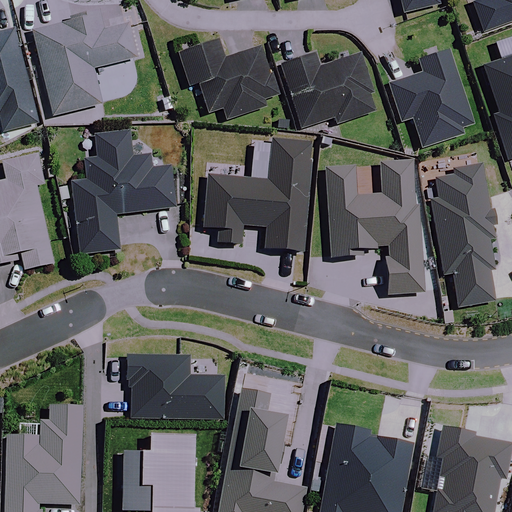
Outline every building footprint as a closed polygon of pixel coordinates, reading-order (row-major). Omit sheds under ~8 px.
[(437,7),(435,0),(399,0),(403,15),(437,7)] [(511,0),(478,0),(471,3),(482,31),(511,19),(511,0)] [(101,33),(96,14),(69,20),(70,25),(33,33),(53,117),(99,106),(91,73),(135,62),(126,27),(101,33)] [(0,35),(0,119),(4,134),(35,126),(12,33),(0,35)] [(221,62),(214,42),(178,54),(190,88),(198,85),(208,115),(222,110),(226,122),(265,109),(262,102),(275,98),(259,50),(221,62)] [(422,148),(462,135),(460,128),(469,125),(446,53),(419,62),(424,76),(389,87),(401,122),(413,118),(422,148)] [(511,56),(482,66),(497,113),(491,115),(506,160),(511,158),(511,56)] [(373,115),(357,58),(316,70),(312,57),(281,66),(300,131),(334,121),(336,125),(373,115)] [(130,160),(127,134),(95,138),(97,161),(83,163),(85,181),(72,182),(80,260),(118,256),(114,218),(175,212),(171,169),(150,172),(148,158),(130,160)] [(307,140),(270,138),(267,179),(205,175),(202,228),(217,229),(216,241),(239,242),(241,225),(264,226),(263,248),(300,250),(307,140)] [(43,185),(36,154),(0,161),(0,266),(20,262),(22,272),(52,266),(36,187),(43,185)] [(418,293),(410,160),(377,162),(379,194),(354,195),(353,167),(324,169),(329,256),(360,254),(360,249),(383,247),(386,295),(418,293)] [(437,198),(429,199),(441,275),(451,273),(457,308),(494,302),(488,269),(492,269),(487,239),(492,238),(480,164),(452,169),(453,176),(434,179),(437,198)] [(186,357),(125,355),(124,380),(130,380),(129,416),(222,419),(223,376),(186,375),(186,357)] [(238,388),(216,511),(299,511),(304,489),(270,484),(282,416),(264,412),(268,394),(238,388)] [(76,506),(79,407),(47,407),(47,420),(39,420),(38,437),(4,436),(2,511),(38,511),(39,510),(37,510),(37,505),(76,506)] [(399,511),(412,443),(367,435),(367,431),(333,425),(317,511),(399,511)] [(443,459),(432,511),(491,511),(498,477),(504,479),(511,444),(471,436),(472,433),(440,427),(434,457),(443,459)] [(148,453),(121,452),(120,510),(149,511),(196,511),(196,509),(190,509),(191,436),(148,435),(148,453)]
